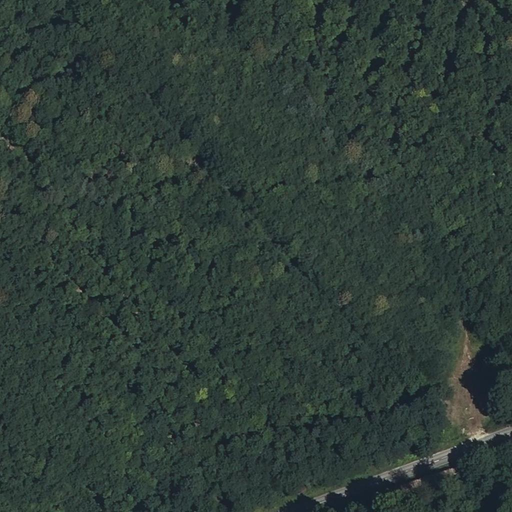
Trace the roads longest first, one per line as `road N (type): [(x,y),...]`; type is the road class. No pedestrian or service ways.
road 1 (tertiary): [(312,511),(511,436)]
road 2 (track): [(263,68),(86,0)]
